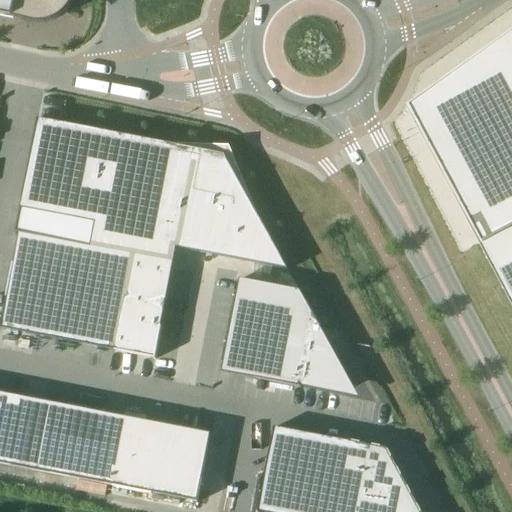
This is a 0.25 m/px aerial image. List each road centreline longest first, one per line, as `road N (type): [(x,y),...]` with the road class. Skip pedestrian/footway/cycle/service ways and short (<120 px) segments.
road 1 (tertiary): [(324,109),(511,434)]
road 2 (tertiary): [(511,398),(432,251),(359,89)]
road 3 (residential): [(121,76),(252,63)]
road 4 (residential): [(0,59),(121,76)]
